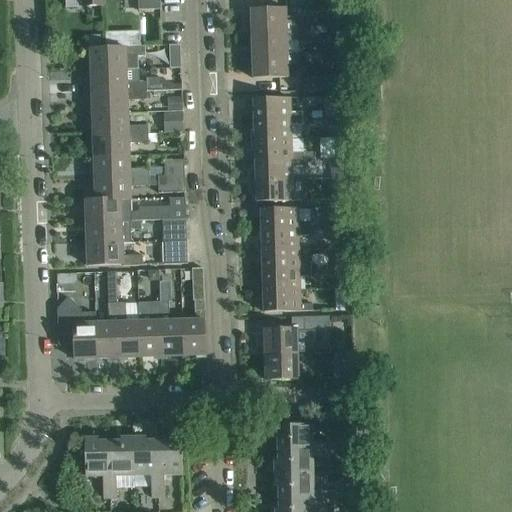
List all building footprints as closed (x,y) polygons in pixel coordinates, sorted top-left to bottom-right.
[(138,0),(139,11),(141,11),(161,10),(160,0),(138,0)] [(345,0),(320,0),(321,13),(345,12),(345,0)] [(252,33),(299,32),(298,23),(287,23),(286,9),(251,10),(252,33)] [(335,32),(345,31),(345,18),(335,18),(335,32)] [(345,31),(335,32),(335,47),(345,47),(345,31)] [(299,32),(252,33),(253,57),(288,56),(287,43),(299,42),(299,32)] [(101,35),(89,36),(90,47),(102,46),(101,35)] [(180,46),(171,46),(171,69),(181,69),(180,46)] [(91,71),(128,70),(140,70),(139,57),(146,57),(146,48),(91,50),(91,71)] [(299,56),(288,56),(253,57),(253,79),(288,78),(288,66),(299,65),(299,56)] [(128,83),(128,70),(91,71),(92,93),(147,91),(147,83),(128,83)] [(147,83),(147,91),(175,90),(175,84),(171,84),(163,78),(147,79),(147,83)] [(342,79),(329,79),(329,89),(342,89),(342,79)] [(325,92),(324,80),(300,80),(300,93),(325,92)] [(147,100),(147,91),(92,93),(93,115),(129,114),(129,101),(147,100)] [(324,115),(340,115),(339,97),(324,97),(324,115)] [(182,98),(170,99),(170,111),(182,110),(182,98)] [(254,121),(303,120),(302,113),(291,114),(290,98),(250,100),(250,107),(254,107),(254,121)] [(183,112),(167,112),(168,133),(184,133),(183,112)] [(130,126),(129,114),(93,115),(94,136),(148,134),(148,126),(130,126)] [(332,140),(344,139),(343,118),(332,118),(332,140)] [(303,120),(254,121),(255,135),(251,135),(251,142),(292,141),(292,127),(303,126),(303,120)] [(149,143),(148,134),(94,136),(94,158),(130,156),(130,144),(149,143)] [(344,159),(344,139),(332,140),(333,160),(344,159)] [(292,154),(292,141),(251,142),(251,148),(255,148),(256,162),(304,160),(304,154),(292,154)] [(131,169),(130,156),(94,158),(95,179),(150,177),(149,169),(131,169)] [(344,159),(333,160),(333,180),(344,180),(344,159)] [(304,160),(256,162),(256,175),(252,175),(252,183),(293,181),(293,167),(304,167),(304,160)] [(159,177),(185,176),(184,161),(158,162),(159,177)] [(185,193),(185,176),(159,177),(159,193),(185,193)] [(150,177),(95,179),(95,188),(85,188),(86,202),(121,200),(132,200),(132,187),(150,186),(150,177)] [(294,195),(293,181),(252,183),(252,188),(256,188),(257,203),(306,202),(327,201),(327,198),(318,198),(318,196),(306,196),(306,195),(294,195)] [(186,199),(170,199),(170,206),(171,220),(171,221),(186,220),(186,199)] [(121,200),(86,202),(86,223),(141,221),(171,220),(170,206),(140,208),(140,212),(132,213),(132,200),(121,200)] [(343,207),(333,208),(333,229),(343,228),(343,207)] [(262,231),(310,230),(310,223),(298,223),(298,208),(257,210),(257,217),(261,217),(262,231)] [(163,242),(187,242),(186,220),(171,221),(163,221),(163,242)] [(142,230),(141,221),(86,223),(87,244),(123,243),(132,243),(132,230),(142,230)] [(310,230),(262,231),(262,245),(258,245),(258,252),(299,251),(298,237),(310,237),(310,230)] [(343,248),(343,232),(332,232),(332,248),(343,248)] [(187,242),(163,242),(164,263),(187,263),(187,242)] [(123,256),(123,243),(87,244),(88,267),(143,265),(142,256),(123,256)] [(299,251),(258,252),(259,258),(263,258),(263,273),(311,271),(311,264),(299,265),(299,251)] [(334,268),(344,268),(343,252),(334,252),(334,268)] [(85,292),(115,284),(110,269),(81,278),(85,292)] [(125,272),(126,287),(138,287),(138,271),(125,272)] [(159,271),(149,271),(150,277),(154,281),(160,281),(159,271)] [(311,271),(263,273),(263,285),(259,286),(260,293),(300,292),(299,278),(311,277),(311,271)] [(66,274),(58,274),(58,284),(66,284),(66,274)] [(345,289),(345,277),(335,277),(335,289),(345,289)] [(345,311),(345,291),(336,291),(336,311),(345,311)] [(300,306),(300,292),(260,293),(260,299),(264,298),(264,313),(312,312),(312,305),(300,306)] [(98,359),(96,324),(96,314),(82,315),(82,310),(70,299),(66,299),(57,309),(58,345),(71,357),(75,357),(75,360),(98,359)] [(195,320),(184,320),(185,357),(206,356),(204,321),(206,321),(205,301),(195,302),(195,320)] [(162,357),(160,302),(139,303),(140,322),(141,358),(162,357)] [(170,302),(160,302),(162,357),(185,357),(184,320),(170,321),(170,302)] [(119,359),(117,304),(109,305),(109,323),(96,324),(98,359),(119,359)] [(141,358),(140,322),(127,323),(127,304),(117,304),(119,359),(141,358)] [(265,356),(298,356),(297,343),(315,343),(315,331),(330,331),(330,317),(296,318),(296,329),(265,330),(265,356)] [(334,355),(334,359),(335,379),(352,378),(352,354),(334,355)] [(298,356),(265,356),(266,381),(298,380),(298,356)] [(278,450),(335,449),(335,443),(313,443),(312,426),(274,426),(275,439),(278,439),(278,450)] [(158,441),(158,498),(166,498),(165,476),(183,475),(182,437),(169,438),(169,441),(158,441)] [(121,442),(110,442),(110,499),(118,499),(117,477),(135,476),(134,438),(121,438),(121,442)] [(158,498),(158,441),(146,442),(146,438),(134,438),(135,476),(152,476),(152,498),(158,498)] [(110,499),(110,442),(98,442),(98,439),(85,439),(86,477),(104,477),(104,499),(110,499)] [(335,449),(278,450),(278,462),(275,462),(275,474),(313,474),(313,457),(335,456),(335,449)] [(314,491),(313,474),(275,474),(275,487),(279,487),(279,498),(336,497),(336,491),(314,491)] [(336,497),(279,498),(279,510),(276,510),(275,511),(313,511),(314,505),(336,504),(336,497)]
